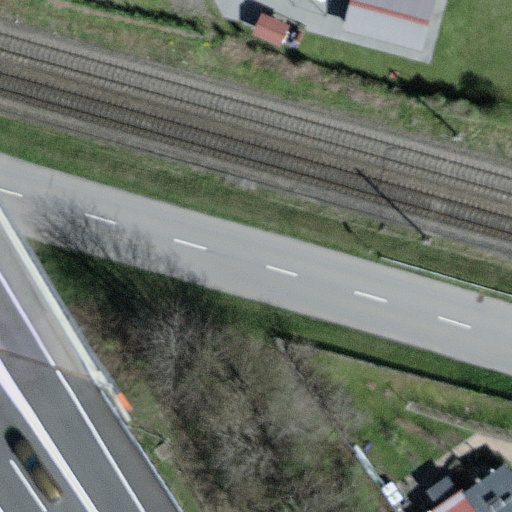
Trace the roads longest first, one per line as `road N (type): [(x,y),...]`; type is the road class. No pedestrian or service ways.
road 1 (unclassified): [(511,338),(0,179)]
road 2 (motorway): [(120,511),(0,310)]
